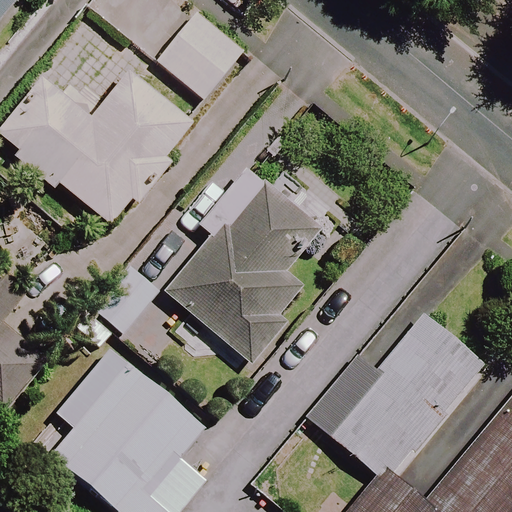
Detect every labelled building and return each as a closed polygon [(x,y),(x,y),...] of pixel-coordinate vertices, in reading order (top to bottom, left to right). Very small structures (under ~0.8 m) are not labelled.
[(0,0),(0,19),(12,6),(4,0),(0,0)] [(238,60),(188,18),(148,66),(197,108),(238,60)] [(166,170),(156,163),(184,129),(122,78),(103,102),(74,79),(61,95),(37,76),(0,121),(0,147),(11,157),(6,163),(52,201),(57,194),(101,230),(120,207),(129,215),(166,170)] [(296,294),(280,280),(307,249),(312,253),(329,232),(318,222),(324,215),(278,175),(260,195),(243,180),(215,211),(190,241),(177,229),(133,280),(241,374),(279,330),(271,323),(296,294)] [(151,298),(123,274),(89,319),(119,342),(151,298)] [(0,423),(2,425),(44,372),(0,336),(0,326),(14,309),(0,297),(0,423)] [(347,359),(314,400),(296,423),(375,485),(472,363),(416,319),(370,377),(354,364),(347,359)] [(174,464),(203,428),(105,349),(25,448),(104,511),(176,511),(199,484),(174,464)] [(511,511),(511,399),(446,479),(419,511),(418,511),(382,481),(361,507),(351,498),(339,511),(511,511)]
